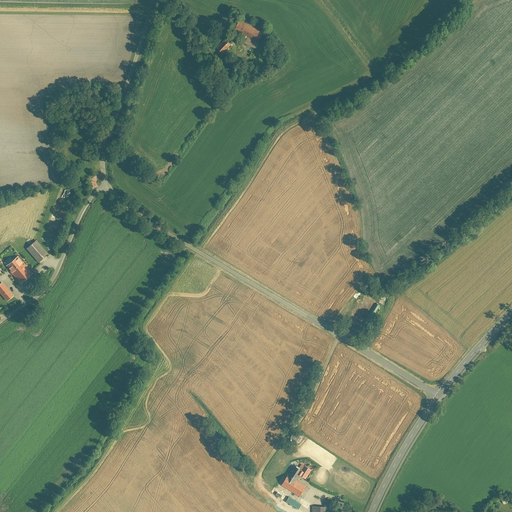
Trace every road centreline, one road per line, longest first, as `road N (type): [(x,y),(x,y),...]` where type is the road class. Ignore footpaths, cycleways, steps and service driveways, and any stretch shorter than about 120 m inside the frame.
road 1 (residential): [(104,184),(437,394)]
road 2 (residential): [(151,0),(103,142),(104,184)]
road 3 (residential): [(0,321),(50,282),(104,184)]
road 4 (tertiary): [(372,511),(437,394)]
